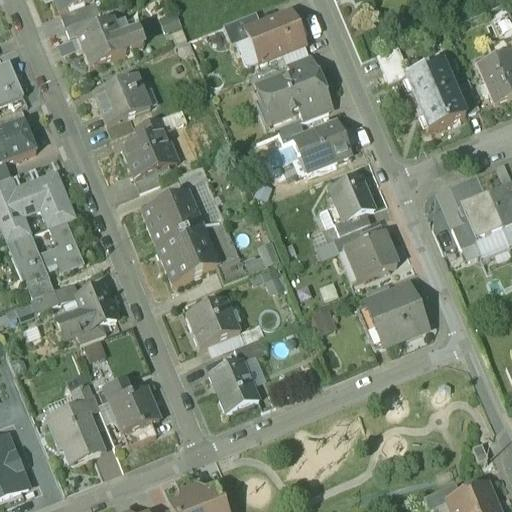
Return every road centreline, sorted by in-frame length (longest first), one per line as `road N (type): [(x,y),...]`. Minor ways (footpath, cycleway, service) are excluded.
road 1 (residential): [(202,464),(8,0)]
road 2 (residential): [(468,355),(202,464)]
road 3 (residential): [(320,0),(395,183)]
road 4 (residential): [(395,183),(468,355)]
road 5 (residential): [(395,183),(511,135)]
road 6 (residential): [(202,464),(91,511)]
